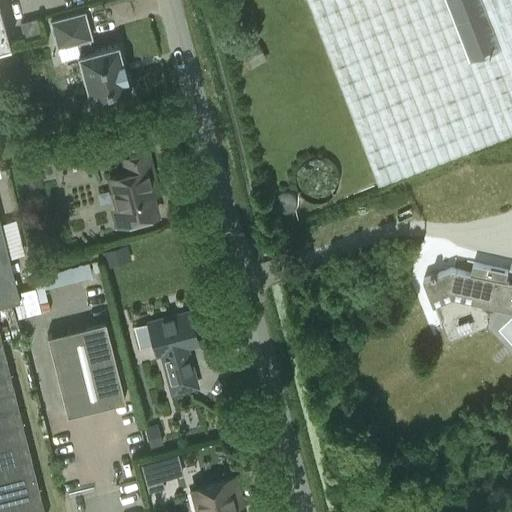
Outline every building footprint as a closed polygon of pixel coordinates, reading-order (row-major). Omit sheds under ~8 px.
[(511,0),(446,0),(469,58),(500,47),(504,55),(511,51),(511,0)] [(0,44),(10,41),(0,4),(0,44)] [(133,94),(119,43),(94,50),(91,38),(93,37),(87,12),(53,20),(60,46),(79,41),(82,53),(80,53),(94,104),(133,94)] [(158,213),(150,184),(157,182),(149,150),(123,157),(127,172),(112,176),(124,222),(158,213)] [(0,305),(19,301),(0,223),(0,305)] [(511,310),(511,280),(505,279),(507,269),(473,262),(471,271),(451,267),(423,278),(434,306),(453,298),(511,310)] [(37,285),(93,277),(91,264),(35,271),(37,285)] [(190,310),(149,321),(157,353),(162,351),(173,391),(198,384),(187,345),(198,342),(190,310)] [(65,413),(118,399),(124,398),(103,319),(45,333),(65,413)] [(43,511),(0,336),(0,511),(43,511)] [(162,479),(157,461),(144,464),(150,489),(164,486),(162,479)] [(194,487),(200,511),(236,511),(232,495),(238,493),(234,476),(194,487)]
